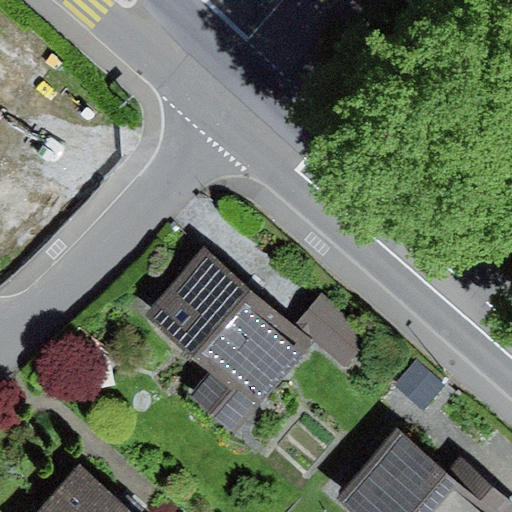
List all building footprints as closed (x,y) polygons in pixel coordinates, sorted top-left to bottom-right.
[(0,100),(14,80),(0,70),(0,100)] [(0,258),(56,201),(1,158),(0,159),(0,258)] [(296,318),(206,235),(145,302),(213,364),(193,386),(234,422),(314,333),(296,318)] [(371,329),(323,288),(296,318),(314,333),(344,360),(371,329)] [(416,361),(398,381),(419,399),(437,378),(416,361)] [(453,461),(399,414),(339,483),(371,511),(511,511),(511,490),(464,448),(453,461)] [(146,511),(82,454),(29,511),(146,511)]
